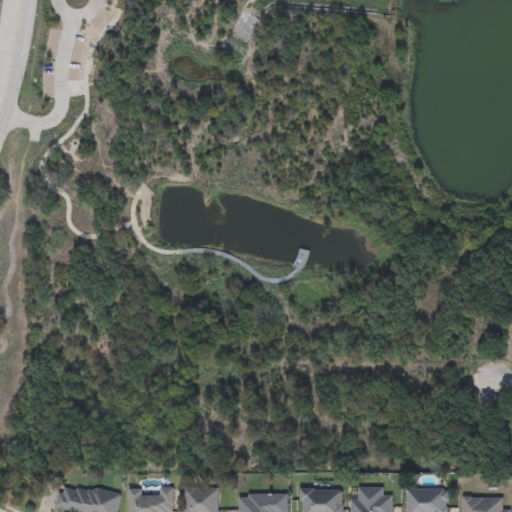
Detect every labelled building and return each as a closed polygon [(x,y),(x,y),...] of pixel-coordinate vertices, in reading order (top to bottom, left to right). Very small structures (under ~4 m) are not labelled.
[(55,511),(60,484),(119,495),(115,511),(55,511)] [(129,511),(129,489),(143,489),(143,495),(159,495),(159,489),(173,489),(173,511),(129,511)] [(218,490),(218,511),(184,511),(184,490),(218,490)] [(391,511),(351,511),(351,501),(358,501),(358,490),(392,490),(391,511)] [(407,511),(407,490),(446,490),(446,511),(407,511)] [(342,491),(342,511),(301,511),(301,491),(342,491)] [(287,511),(239,511),(239,496),(287,496),(287,511)] [(462,511),(462,498),(503,498),(503,509),(509,509),(509,511),(462,511)]
